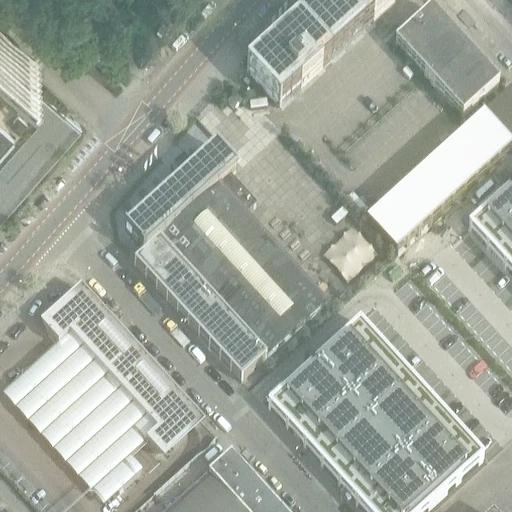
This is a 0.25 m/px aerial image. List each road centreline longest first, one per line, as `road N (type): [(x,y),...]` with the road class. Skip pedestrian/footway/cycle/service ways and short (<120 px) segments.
road 1 (unclassified): [(316,511),(57,221)]
road 2 (unclassified): [(57,221),(254,0)]
